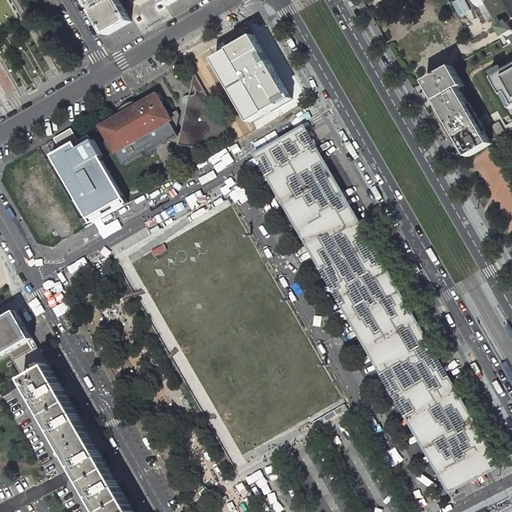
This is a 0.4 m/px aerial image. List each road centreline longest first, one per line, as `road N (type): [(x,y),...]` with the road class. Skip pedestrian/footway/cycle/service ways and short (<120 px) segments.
road 1 (secondary): [(511,314),(331,0)]
road 2 (residential): [(339,102),(32,278)]
road 3 (secondary): [(339,102),(511,399)]
road 4 (residential): [(32,278),(165,511)]
road 5 (residential): [(107,72),(234,0)]
road 6 (residential): [(0,135),(107,72)]
